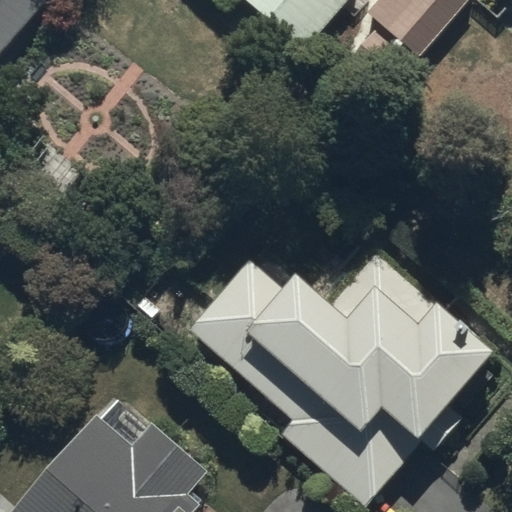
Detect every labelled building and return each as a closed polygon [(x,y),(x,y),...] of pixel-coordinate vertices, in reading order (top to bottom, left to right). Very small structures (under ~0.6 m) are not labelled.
[(0,0),(0,58),(49,0),(0,0)] [(350,0),(248,0),(310,50),(350,0)] [(422,55),(470,0),(380,0),(371,10),(422,55)] [(253,261),(192,333),(293,417),(282,430),(372,506),(426,441),(439,452),(467,418),(453,407),(498,353),(379,253),(338,302),(304,273),(289,291),(253,261)] [(95,416),(15,511),(199,511),(205,506),(193,497),(214,471),(156,423),(152,429),(120,403),(104,423),(95,416)]
